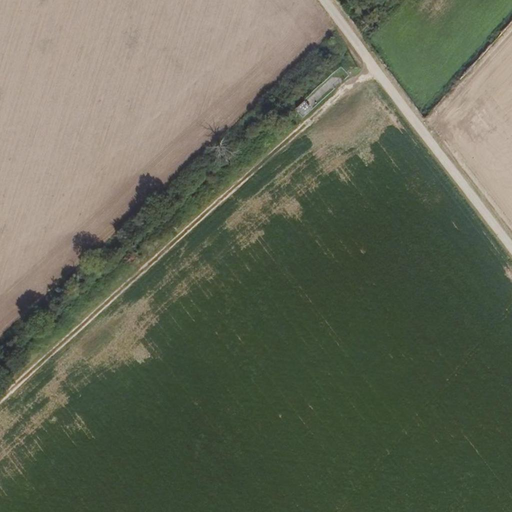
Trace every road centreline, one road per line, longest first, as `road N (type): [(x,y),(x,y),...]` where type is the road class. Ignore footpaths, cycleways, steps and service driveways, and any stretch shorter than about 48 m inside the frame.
road 1 (track): [(0,399),(314,112),(373,69)]
road 2 (unclassified): [(321,0),(511,251)]
